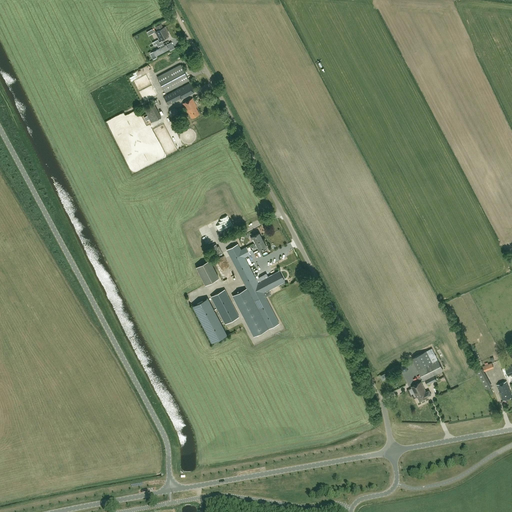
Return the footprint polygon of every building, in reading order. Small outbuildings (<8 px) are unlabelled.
[(160,24),(155,27),(158,31),(156,32),(160,41),(169,36),(164,27),(163,28),(160,24)] [(166,45),(153,51),(156,56),(169,49),(166,45)] [(180,65),(157,77),(165,93),(189,80),(180,65)] [(191,83),(164,97),(168,105),(195,91),(191,83)] [(197,107),(192,98),(183,103),(187,112),(188,111),(192,118),(199,114),(196,107),(197,107)] [(144,109),(151,122),(161,117),(154,104),(144,109)] [(169,116),(174,119),(178,117),(179,111),(174,108),(169,111),(169,116)] [(259,233),(252,236),(250,237),(251,240),(253,239),(255,243),(262,239),(259,233)] [(255,243),(253,244),(254,246),(256,245),(259,250),(266,246),(262,239),(255,243)] [(241,250),(238,244),(227,250),(247,288),(268,329),(279,323),(265,297),(271,294),(269,289),(284,281),(279,271),(258,282),(245,257),(241,250)] [(222,254),(218,246),(217,247),(216,245),(210,248),(215,257),(222,254)] [(219,278),(209,259),(195,266),(205,285),(219,278)] [(247,288),(232,296),(253,336),(268,329),(247,288)] [(239,317),(225,289),(211,296),(225,324),(239,317)] [(226,335),(207,298),(193,306),(212,342),(226,335)] [(436,356),(432,348),(412,358),(418,369),(432,362),(433,363),(418,370),(423,381),(425,380),(427,385),(437,380),(435,375),(444,370),(436,356)] [(408,370),(409,365),(405,363),(401,364),(400,369),(404,371),(408,370)] [(503,401),(511,397),(511,394),(507,381),(497,385),(503,401)] [(421,382),(411,387),(417,398),(418,398),(420,401),(428,397),(432,395),(429,391),(427,392),(421,382)]
